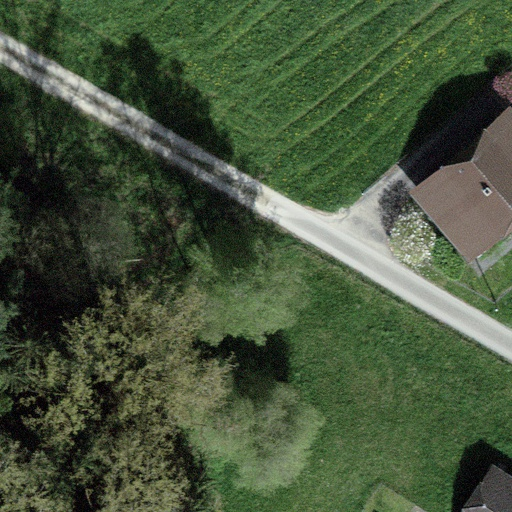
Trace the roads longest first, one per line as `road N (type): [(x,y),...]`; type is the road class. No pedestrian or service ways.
road 1 (track): [(0,60),(285,218)]
road 2 (track): [(0,281),(106,287),(285,218)]
road 3 (residential): [(285,218),(511,344)]
